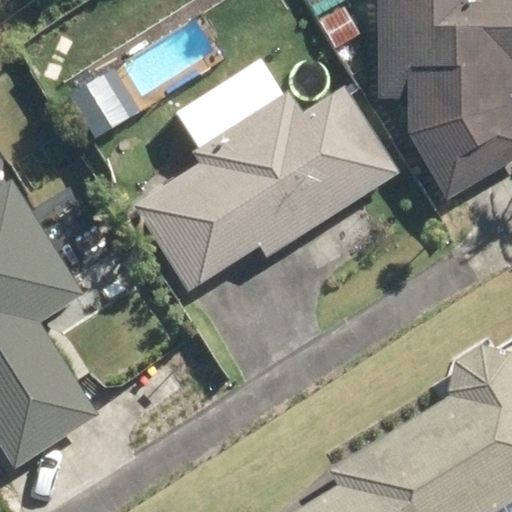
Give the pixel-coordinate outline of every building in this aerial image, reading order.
[(511,0),(372,0),(375,103),(482,100),(482,87),(511,86),(511,0)] [(342,10),(315,26),(333,55),(359,39),(342,10)] [(193,157),(198,166),(131,209),(187,296),(256,251),(265,263),(397,177),(343,93),(301,121),(287,98),(193,157)] [(34,330),(80,299),(6,188),(0,191),(0,451),(14,472),(94,419),(34,330)] [(448,400),(326,476),(336,491),(302,511),(499,511),(511,504),(511,363),(509,358),(477,350),(452,366),(445,395),(448,400)]
